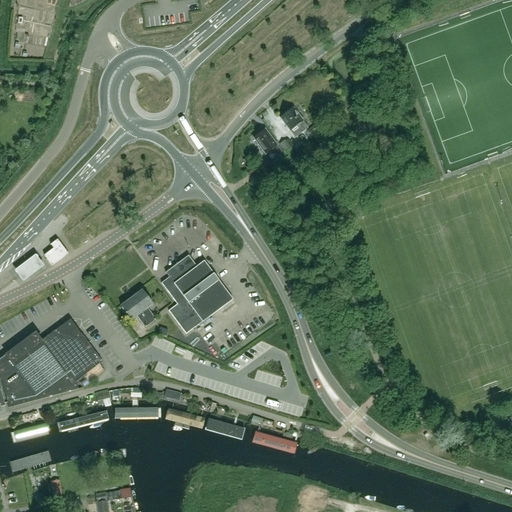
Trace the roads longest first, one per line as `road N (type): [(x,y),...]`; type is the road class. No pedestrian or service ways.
road 1 (unclassified): [(293,423),(142,382),(0,417)]
road 2 (unclassified): [(209,162),(260,98),(388,0)]
road 3 (tertiary): [(0,302),(89,255),(194,178)]
road 4 (primary): [(116,62),(104,82),(102,125),(0,241)]
road 5 (unclassified): [(100,32),(66,131),(0,213)]
road 6 (primary): [(328,390),(255,241)]
road 7 (primary): [(0,263),(98,160)]
road 8 (primary): [(511,488),(392,447)]
